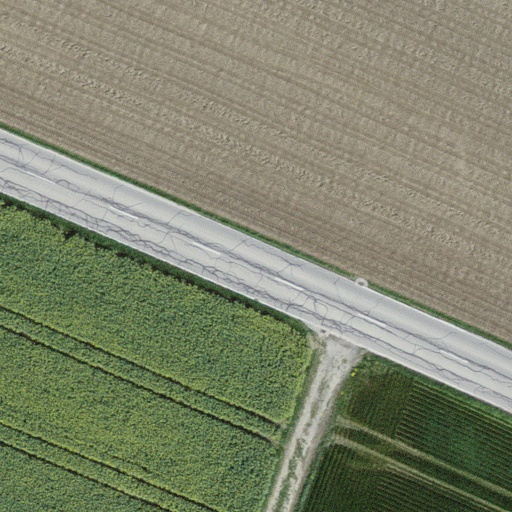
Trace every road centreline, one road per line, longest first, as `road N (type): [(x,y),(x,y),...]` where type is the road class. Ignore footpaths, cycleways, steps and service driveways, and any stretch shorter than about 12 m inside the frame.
road 1 (unclassified): [(511,392),(0,175)]
road 2 (track): [(302,511),(368,328)]
